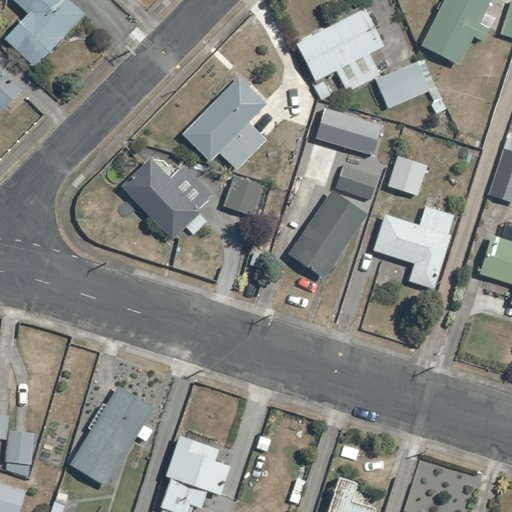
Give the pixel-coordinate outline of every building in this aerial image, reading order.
[(6,35),(36,64),(85,15),(70,0),(12,0),(27,14),(6,35)] [(445,0),(421,45),(457,64),(472,36),(481,41),(490,25),(481,21),(492,0),(445,0)] [(511,0),(511,1),(500,34),(511,37),(511,0)] [(365,9),(295,44),(315,82),(313,83),(321,98),(331,93),(323,78),(336,72),(346,92),(382,74),(370,52),(384,45),(365,9)] [(388,107),(394,104),(399,114),(410,110),(405,99),(436,86),(425,60),(377,81),(388,107)] [(0,72),(0,110),(19,91),(0,72)] [(241,76),(181,132),(209,162),(219,152),(234,168),(265,139),(247,120),(266,102),(241,76)] [(338,148),(314,141),(303,176),(327,184),(338,148)] [(511,150),(506,148),(504,147),(488,195),(511,202),(511,150)] [(121,186),(169,239),(185,224),(194,235),(207,223),(196,211),(210,198),(183,168),(169,180),(150,160),(121,186)] [(262,187),(235,177),(225,206),(252,216),(262,187)] [(333,186),(286,253),(322,278),(369,211),(333,186)] [(410,280),(434,288),(458,216),(426,205),(419,224),(386,213),(373,250),(415,264),(410,280)] [(511,243),(493,237),(480,273),(511,284),(511,300),(511,304),(511,243)] [(154,407),(119,386),(70,464),(106,486),(137,435),(146,440),(153,430),(143,424),(154,407)] [(33,434),(8,432),(5,473),(30,475),(33,434)] [(219,448),(180,435),(166,477),(170,478),(159,511),(190,511),(192,505),(202,509),(208,490),(221,495),(230,466),(214,461),(219,448)] [(358,482),(338,475),(326,511),(376,511),(351,503),(358,482)] [(308,480),(298,476),(289,499),(298,503),(308,480)] [(19,511),(25,488),(0,481),(0,511),(19,511)]
